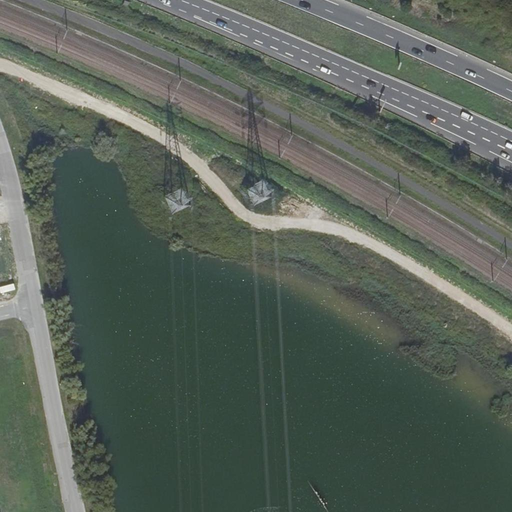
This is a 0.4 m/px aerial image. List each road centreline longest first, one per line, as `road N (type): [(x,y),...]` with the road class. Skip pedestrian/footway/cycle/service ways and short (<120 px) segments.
road 1 (trunk): [(176,0),(511,150)]
road 2 (trunk): [(511,92),(305,0)]
